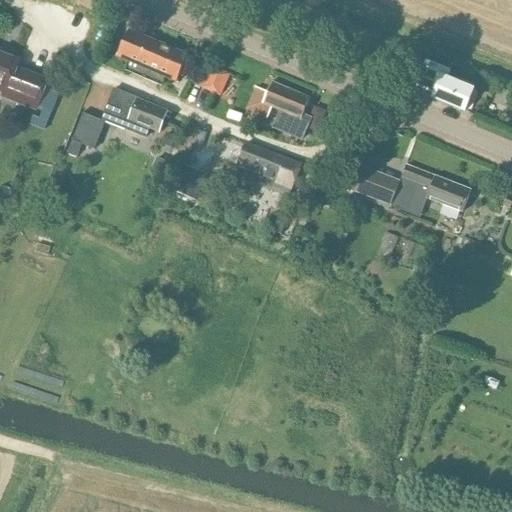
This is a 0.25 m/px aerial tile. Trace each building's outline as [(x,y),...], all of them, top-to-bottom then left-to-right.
[(127,33),(118,56),(176,79),(186,55),(187,54),(129,30),(127,33)] [(0,55),(0,89),(4,91),(1,97),(34,110),(46,82),(14,70),(18,62),(0,55)] [(459,84),(448,79),(450,73),(426,62),(415,87),(434,95),(432,99),(464,112),(474,90),(473,90),(474,87),(459,81),(459,84)] [(229,74),(209,65),(199,88),(219,97),(229,74)] [(301,121),(310,99),(271,84),(263,104),(260,103),(255,114),(267,119),(271,109),(301,121)] [(158,136),(167,113),(114,92),(106,112),(128,120),(127,123),(158,136)] [(323,122),(327,111),(314,106),(310,117),(323,122)] [(91,118),(80,146),(94,151),(105,123),(102,122),(91,118)] [(165,134),(161,145),(170,148),(175,137),(165,134)] [(291,199),(304,167),(247,145),(237,169),(246,172),(243,181),(291,199)] [(157,159),(151,174),(161,178),(167,163),(157,159)] [(194,202),(206,176),(184,166),(172,192),(194,202)] [(461,214),(470,192),(406,166),(401,179),(430,190),(426,200),(461,214)] [(391,207),(400,182),(362,168),(352,193),(391,207)] [(275,220),(270,231),(281,235),(285,224),(275,220)] [(385,233),(376,256),(379,257),(377,262),(387,266),(398,239),(385,233)] [(35,244),(33,252),(45,256),(48,248),(35,244)]
